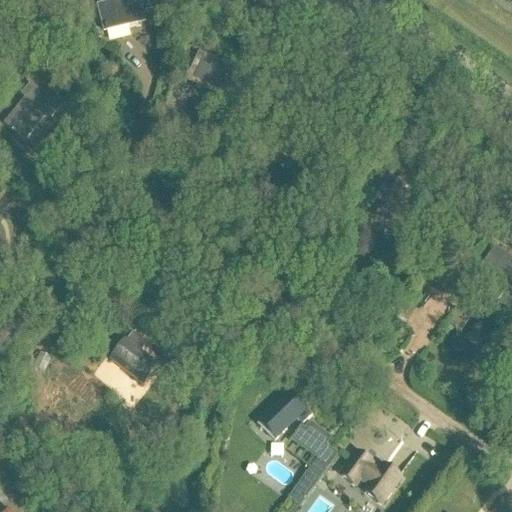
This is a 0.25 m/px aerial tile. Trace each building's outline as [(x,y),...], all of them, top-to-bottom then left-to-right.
[(103,34),(140,26),(137,15),(142,14),(138,0),(129,0),(97,7),(103,34)] [(177,25),(172,42),(180,45),(185,28),(177,25)] [(242,95),(249,79),(197,54),(187,74),(193,77),(190,82),(231,101),(235,92),(242,95)] [(59,111),(29,86),(19,98),(24,101),(2,127),(23,145),(45,119),(49,123),(59,111)] [(279,209),(300,170),(275,156),(254,195),(279,209)] [(423,187),(393,169),(387,179),(394,184),(373,220),(396,234),(423,187)] [(448,268),(457,275),(466,264),(471,264),(475,258),(462,248),(448,268)] [(511,261),(493,249),(471,282),(466,289),(493,307),(498,300),(506,288),(511,292),(511,261)] [(124,343),(109,364),(143,389),(159,368),(140,354),(146,346),(132,336),(125,344),(124,343)] [(422,386),(417,395),(437,405),(442,395),(422,386)] [(288,394),(267,415),(273,421),(261,432),(273,444),(286,432),(283,429),(293,420),(301,428),(311,419),(288,394)] [(431,446),(448,434),(434,414),(417,426),(431,446)] [(303,432),(299,430),(289,443),(327,471),(337,457),(325,448),(330,441),(308,425),(303,432)] [(340,479),(355,489),(358,484),(367,490),(364,495),(380,506),(398,482),(382,470),(378,475),(370,469),(371,468),(356,457),(340,479)] [(157,511),(162,506),(107,472),(88,502),(103,511),(157,511)] [(32,476),(14,473),(12,485),(30,488),(32,476)] [(338,500),(352,501),(353,489),(339,488),(338,500)]
